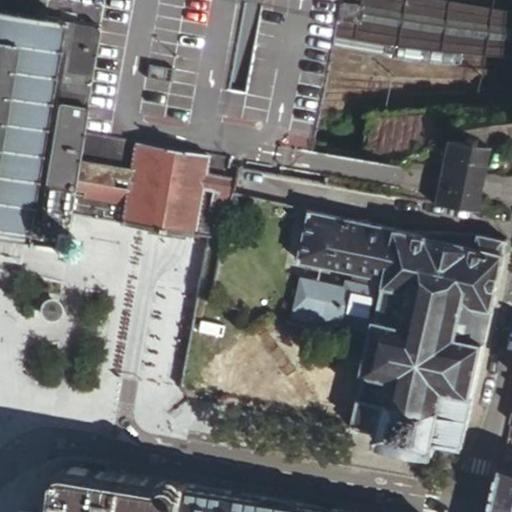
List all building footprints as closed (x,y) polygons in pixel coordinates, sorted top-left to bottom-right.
[(0,0),(0,234),(9,236),(25,238),(67,246),(73,210),(82,211),(123,217),(144,222),(194,231),(223,237),(231,196),(237,162),(232,161),(233,153),(282,161),(285,142),(311,148),(322,99),(337,14),(339,0),(0,0)] [(351,0),(339,0),(337,14),(358,18),(361,2),(351,0)] [(438,181),(433,202),(475,210),(476,204),(479,188),(483,172),(488,146),(446,138),(441,164),(438,181)] [(247,176),(246,194),(276,196),(277,178),(247,176)] [(379,323),(400,227),(312,211),(301,255),(361,269),(377,272),(374,284),(361,281),(358,280),(350,278),(348,286),(303,275),(297,306),(379,323)] [(505,252),(506,239),(479,234),(400,227),(379,323),(376,339),(358,424),(381,429),(381,433),(380,433),(378,437),(380,438),(379,439),(380,439),(380,441),(385,442),(385,440),(392,442),(391,444),(397,444),(397,443),(414,447),(414,449),(419,450),(419,448),(427,449),(426,451),(431,452),(431,451),(432,451),(433,450),(434,450),(435,445),(433,445),(435,441),(461,447),(491,316),(505,252)] [(0,254),(21,258),(25,238),(9,236),(0,234),(0,254)] [(377,272),(361,269),(358,280),(361,281),(374,284),(377,272)] [(52,301),(48,300),(45,302),(42,304),(41,308),(41,311),(43,315),(46,317),(49,318),(53,317),(56,315),(58,312),(58,309),(57,305),(55,302),(52,301)] [(184,511),(186,481),(75,461),(53,478),(53,481),(51,499),(49,511),(184,511)] [(511,511),(511,464),(502,463),(492,511),(498,511),(511,511)] [(364,511),(186,481),(184,511),(364,511)]
